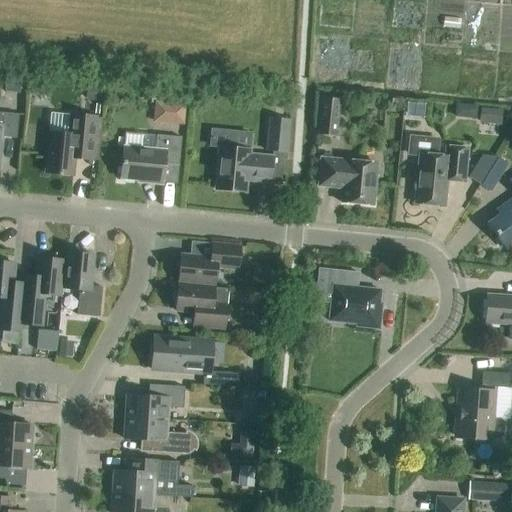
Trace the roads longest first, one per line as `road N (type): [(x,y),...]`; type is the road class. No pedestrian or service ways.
road 1 (residential): [(143,222),(405,247),(435,261),(448,293),(445,313),(338,417),(329,511)]
road 2 (residential): [(64,511),(75,404),(136,281),(143,222)]
road 3 (residential): [(0,209),(143,222)]
